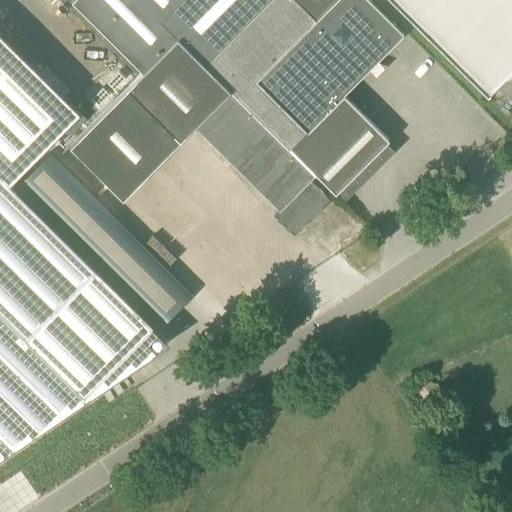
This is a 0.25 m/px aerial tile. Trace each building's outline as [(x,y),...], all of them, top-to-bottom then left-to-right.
[(72,0),(144,71),(176,38),(229,90),(290,148),(315,173),(335,193),(388,139),(343,94),(397,40),(403,35),(369,0),(72,0)] [(511,0),(393,0),(488,93),(511,69),(511,0)] [(0,402),(8,393),(0,385),(0,310),(84,394),(153,325),(10,183),(80,112),(0,32),(0,402)] [(290,148),(229,90),(176,38),(144,71),(69,146),(121,199),(193,125),(278,209),(273,213),(294,234),(329,199),(309,179),(315,173),(290,148)] [(17,185),(162,324),(194,290),(49,151),(17,185)]
